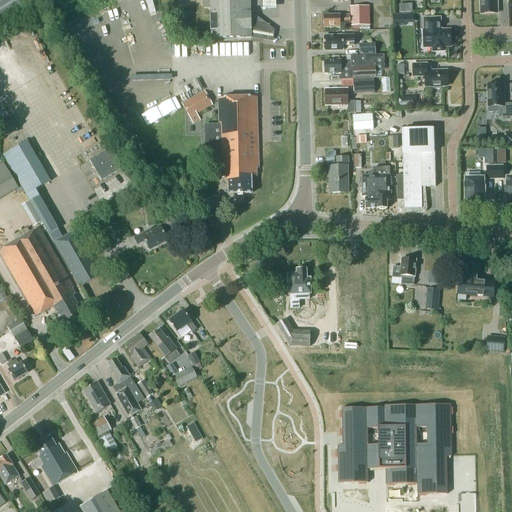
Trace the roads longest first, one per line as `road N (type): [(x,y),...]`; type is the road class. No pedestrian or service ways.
road 1 (residential): [(206,267),(259,349),(256,444),(291,511)]
road 2 (tertiary): [(0,426),(206,267)]
road 3 (residential): [(466,0),(469,103),(450,158),(454,230)]
road 4 (tertiary): [(293,214),(306,183),(299,0)]
road 5 (tertiary): [(454,230),(293,214)]
road 6 (track): [(64,377),(0,264)]
